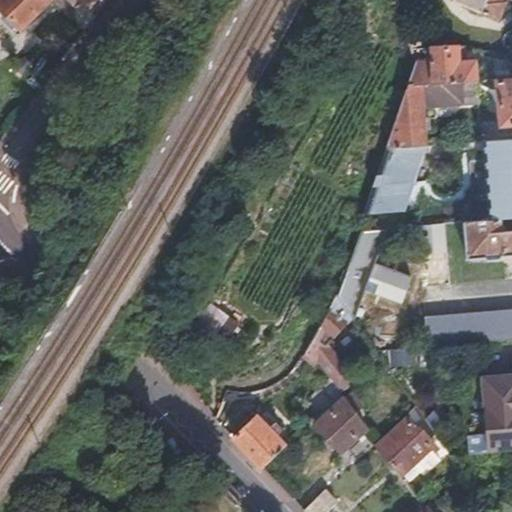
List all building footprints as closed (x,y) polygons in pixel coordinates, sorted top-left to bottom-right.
[(0,0),(0,6),(19,26),(45,0),(0,0)] [(49,0),(67,18),(76,8),(85,16),(97,0),(49,0)] [(511,0),(461,0),(500,17),(507,0),(511,2),(511,0)] [(435,62),(416,62),(409,85),(479,79),(477,59),(460,59),(459,44),(434,46),(435,62)] [(484,68),(485,79),(499,78),(511,77),(509,66),(484,68)] [(511,76),(511,77),(499,78),(502,123),(511,122),(511,76)] [(479,79),(409,85),(387,147),(390,148),(426,145),(425,127),(423,106),(433,106),(481,102),(479,79)] [(434,127),(433,106),(423,106),(425,127),(434,127)] [(492,220),(511,218),(511,137),(486,140),(492,220)] [(390,148),(387,147),(359,231),(381,229),(404,227),(433,144),(426,145),(390,148)] [(511,218),(492,220),(465,222),(469,258),(511,255),(511,218)] [(381,229),(359,231),(340,286),(350,289),(353,283),(365,288),(383,246),(381,229)] [(375,289),(358,297),(367,315),(384,308),(375,289)] [(354,319),(337,294),(326,315),(314,336),(305,349),(304,350),(300,356),(307,363),(313,369),(317,365),(340,395),(373,364),(381,357),(377,351),(377,350),(354,319)] [(192,318),(207,330),(221,312),(206,300),(192,318)] [(511,339),(511,309),(426,316),(428,347),(511,339)] [(381,357),(373,364),(380,372),(387,365),(381,357)] [(474,435),(475,453),(494,451),(493,446),(511,444),(511,374),(485,376),(489,435),(474,435)] [(310,399),(321,412),(339,396),(327,383),(310,399)] [(352,390),(346,396),(356,408),(363,402),(352,390)] [(346,396),(315,423),(340,452),(370,425),(356,408),(346,396)] [(268,428),(256,416),(232,438),(260,467),(285,445),(275,435),(281,429),(275,422),(268,428)] [(407,417),(379,443),(405,471),(433,444),(407,417)] [(347,453),(355,462),(376,442),(368,433),(347,453)] [(433,444),(405,471),(413,480),(422,471),(426,475),(445,456),(433,444)] [(325,511),(335,504),(323,492),(302,511),(325,511)] [(511,511),(511,502),(486,505),(490,511),(511,511)]
